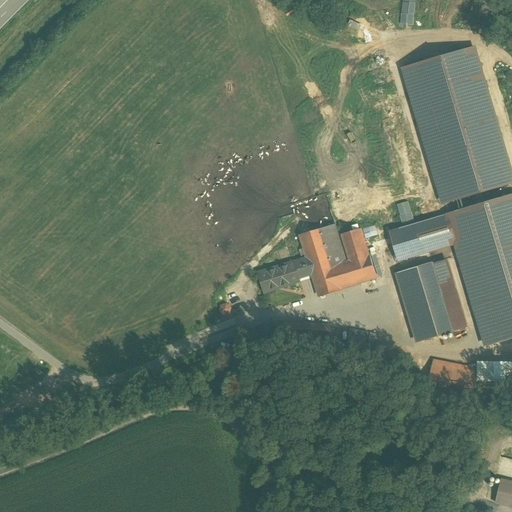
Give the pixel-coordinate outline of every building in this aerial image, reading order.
[(411,26),(414,0),(401,0),(398,24),(411,26)] [(357,30),(359,26),(347,21),(345,26),(357,30)] [(511,170),(475,49),(400,72),(440,205),(511,183),(511,170)] [(401,255),(452,239),(486,341),(511,332),(511,189),(511,188),(451,208),(451,207),(392,226),(401,255)] [(396,204),(400,220),(412,217),(408,201),(396,204)] [(320,221),(297,228),(317,290),(340,283),(380,270),(373,250),(370,251),(361,219),(339,226),(348,258),(333,263),(320,221)] [(309,276),(302,254),(257,267),(263,289),(309,276)] [(456,324),(436,258),(399,269),(418,336),(456,324)] [(478,364),(432,354),(429,371),(475,381),(478,364)] [(40,406),(45,415),(75,401),(70,391),(40,406)] [(511,475),(503,474),(497,499),(511,502),(511,475)]
